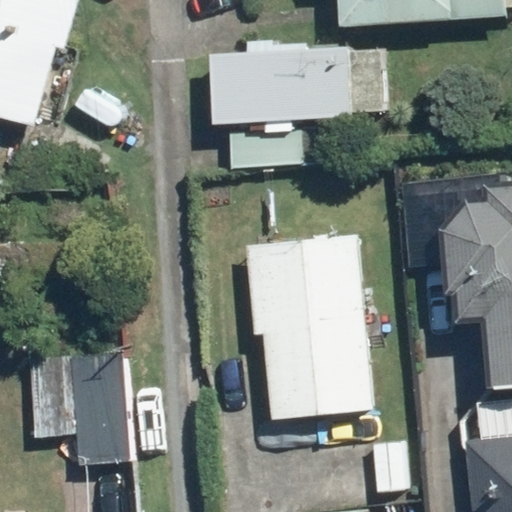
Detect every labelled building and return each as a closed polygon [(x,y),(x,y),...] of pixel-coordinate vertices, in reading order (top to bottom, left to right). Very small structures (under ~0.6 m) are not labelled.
[(0,0),(0,109),(45,122),(78,0),(0,0)] [(469,0),(351,0),(353,25),(470,16),(469,0)] [(355,126),(344,18),(232,29),(243,137),(355,126)] [(511,171),(448,178),(459,295),(468,294),(471,324),(495,322),(500,385),(511,384),(511,171)] [(383,410),(366,233),(255,243),(263,330),(275,329),(283,419),(383,410)] [(138,454),(126,335),(76,340),(88,459),(138,454)] [(511,511),(511,431),(469,435),(476,511),(511,511)]
